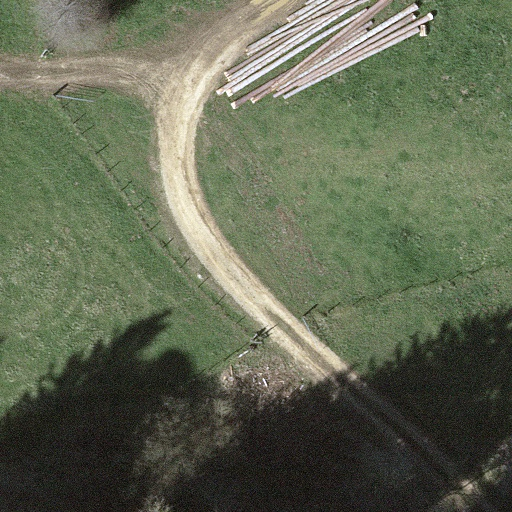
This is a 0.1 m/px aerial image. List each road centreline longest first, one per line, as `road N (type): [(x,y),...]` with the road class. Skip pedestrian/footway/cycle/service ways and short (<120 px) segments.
road 1 (track): [(192,94),(180,147),(186,200),(222,267),(480,511)]
road 2 (track): [(0,75),(192,94)]
road 3 (track): [(192,94),(227,49),(290,0)]
